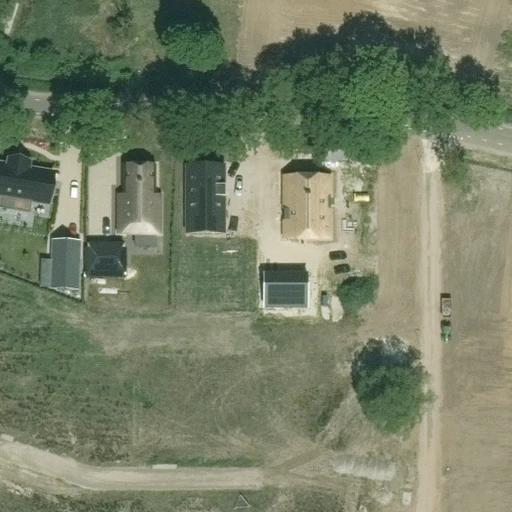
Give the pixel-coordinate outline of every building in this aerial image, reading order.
[(275,0),(274,4),(275,8),(269,27),(281,30),(295,30),(314,36),(337,34),(347,0),(275,0)] [(0,18),(11,22),(16,6),(3,2),(0,13),(0,18)] [(0,164),(0,197),(4,198),(2,210),(30,214),(32,202),(48,205),(53,174),(28,169),(29,164),(10,161),(9,166),(0,164)] [(119,197),(119,234),(159,235),(159,197),(155,197),(155,166),(123,166),(123,197),(119,197)] [(187,222),(223,222),(223,198),(225,198),(225,187),(223,187),(223,168),(187,167),(187,222)] [(467,277),(506,279),(511,176),(473,174),(467,277)] [(329,210),(330,210),(330,197),(329,197),(329,178),(285,178),(285,210),(284,210),(284,221),(285,221),(285,239),(329,239),(329,210)] [(124,276),(124,250),(88,250),(88,276),(124,276)] [(52,262),(51,289),(78,290),(79,263),(52,262)] [(307,308),(307,275),(264,275),(264,308),(307,308)] [(11,350),(2,379),(23,386),(12,417),(46,429),(63,378),(29,367),(28,369),(22,367),(26,355),(11,350)] [(180,379),(180,400),(195,400),(195,446),(227,446),(227,393),(208,393),(208,379),(180,379)]
